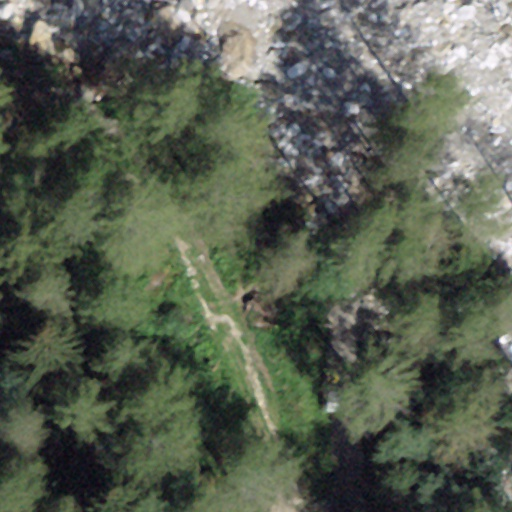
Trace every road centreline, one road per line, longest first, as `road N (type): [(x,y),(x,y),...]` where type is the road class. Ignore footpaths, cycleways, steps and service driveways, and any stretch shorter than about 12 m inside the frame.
road 1 (track): [(0,85),(73,101),(133,166),(198,265),(238,352),(289,511)]
road 2 (track): [(359,0),(336,113),(352,511)]
